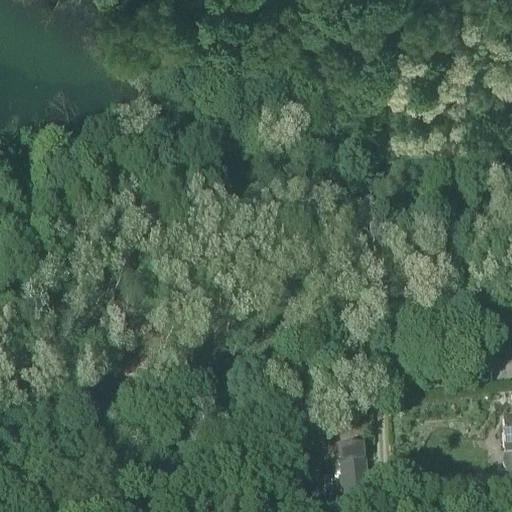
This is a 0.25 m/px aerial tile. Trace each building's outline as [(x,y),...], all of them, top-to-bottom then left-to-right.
[(505,472),(505,488),(504,488),(507,511),(511,510),(511,422),(501,423),(503,458),(503,460),(502,463),(502,467),(502,469),(505,472)] [(151,442),(151,437),(150,430),(132,431),(132,444),(151,442)] [(367,511),(362,449),(339,451),(343,511),(367,511)] [(462,505),(479,504),(479,492),(461,493),(462,505)] [(335,511),(336,500),(331,500),(324,500),(324,511),(312,511),(311,511),(335,511)]
